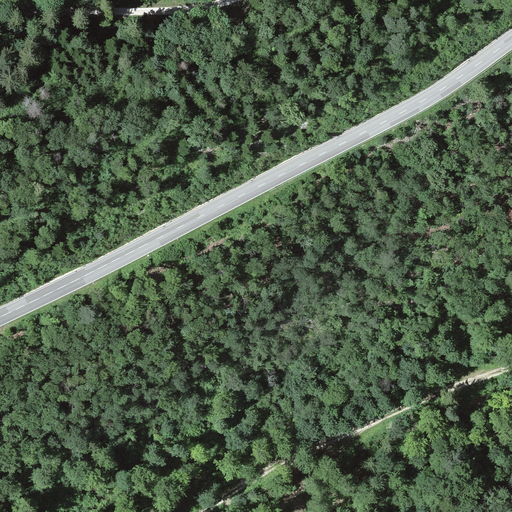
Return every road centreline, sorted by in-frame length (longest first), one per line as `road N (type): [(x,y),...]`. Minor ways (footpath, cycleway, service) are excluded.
road 1 (secondary): [(511,38),(381,122),(0,316)]
road 2 (track): [(0,224),(227,92),(248,64),(251,41),(233,0)]
road 3 (track): [(204,511),(290,456),(511,368)]
road 4 (track): [(0,10),(75,13),(233,0)]
